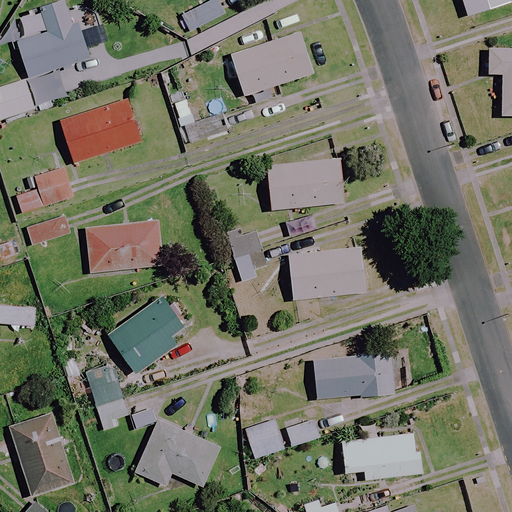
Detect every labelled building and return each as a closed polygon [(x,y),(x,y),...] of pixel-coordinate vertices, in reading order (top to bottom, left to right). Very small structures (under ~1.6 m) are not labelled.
[(223,15),(214,0),(211,0),(181,16),(190,33),(223,15)] [(510,3),(508,0),(459,0),(465,17),(510,3)] [(84,48),(105,42),(97,16),(70,24),(63,1),(40,8),(47,34),(16,43),(27,79),(88,60),(84,48)] [(311,75),(299,34),(230,56),(242,96),(311,75)] [(511,116),(511,50),(487,50),(487,75),(501,75),(501,117),(511,116)] [(0,122),(33,112),(24,81),(0,87),(0,122)] [(141,142),(126,97),(58,119),(73,165),(141,142)] [(223,132),(217,116),(183,128),(189,144),(223,132)] [(344,203),(339,160),(266,168),(271,212),(344,203)] [(73,197),(62,167),(33,177),(39,194),(17,202),(21,215),(73,197)] [(69,234),(63,215),(25,227),(31,246),(69,234)] [(162,265),(157,221),(84,230),(90,274),(162,265)] [(254,224),(224,233),(240,283),(269,274),(254,224)] [(12,243),(0,245),(0,267),(17,264),(12,243)] [(364,294),(359,249),(288,255),(292,300),(364,294)] [(182,329),(160,297),(107,334),(135,375),(176,347),(170,337),(182,329)] [(394,394),(390,352),(311,359),(315,401),(394,394)] [(128,415),(117,381),(89,389),(102,431),(118,426),(115,419),(128,415)] [(220,447),(127,407),(132,428),(150,435),(133,473),(165,487),(171,475),(202,488),(220,447)] [(71,485),(50,415),(8,428),(30,497),(71,485)] [(277,429),(273,418),(243,428),(253,459),(320,438),(313,418),(277,429)] [(418,474),(414,434),(341,442),(344,469),(362,467),(363,481),(418,474)] [(48,511),(33,501),(26,511),(48,511)] [(319,507),(317,501),(303,505),(304,511),(334,511),(332,504),(319,507)]
